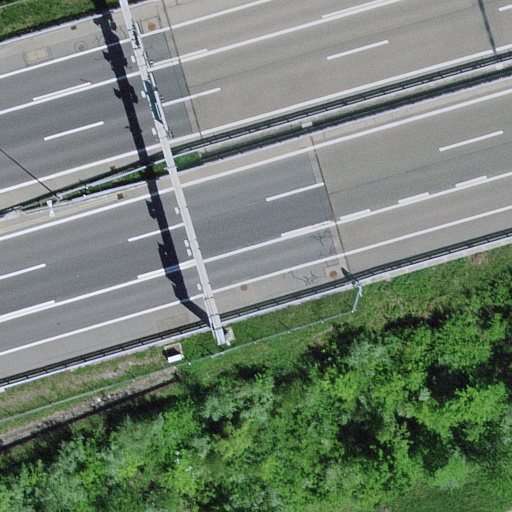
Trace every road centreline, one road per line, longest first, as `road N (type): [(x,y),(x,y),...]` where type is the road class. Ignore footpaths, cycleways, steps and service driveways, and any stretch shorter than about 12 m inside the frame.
road 1 (motorway): [(0,282),(406,163)]
road 2 (motorway): [(511,5),(188,97)]
road 3 (motorway): [(459,0),(188,97)]
road 4 (motorway): [(188,97),(0,151)]
